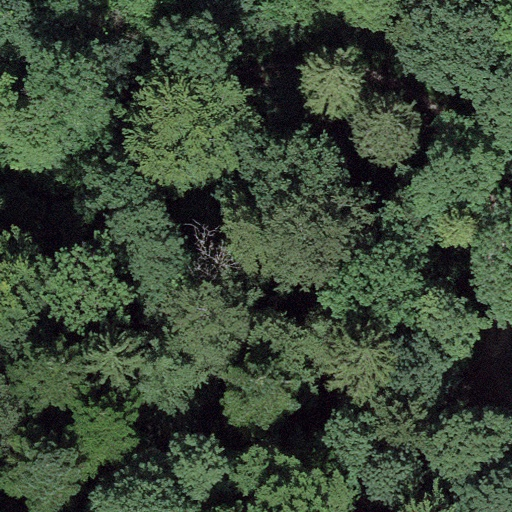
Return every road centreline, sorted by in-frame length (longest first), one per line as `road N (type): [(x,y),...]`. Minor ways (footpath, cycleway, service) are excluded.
road 1 (track): [(0,128),(155,88),(282,75),(367,80),(430,108),(482,173),(503,290),(482,384),(416,419),(188,493),(158,511)]
road 2 (track): [(155,88),(258,0)]
